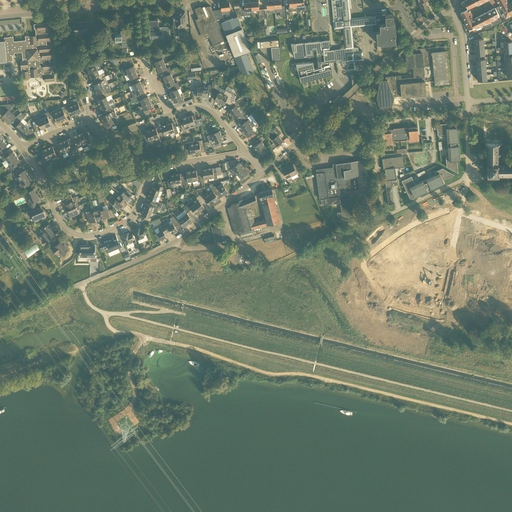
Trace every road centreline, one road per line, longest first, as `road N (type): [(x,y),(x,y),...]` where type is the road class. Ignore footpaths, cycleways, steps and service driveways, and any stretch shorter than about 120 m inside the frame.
road 1 (residential): [(246,152),(162,168),(123,222),(81,236),(59,222),(22,147)]
road 2 (residential): [(0,319),(168,246),(264,171)]
road 3 (residential): [(467,178),(384,213),(370,112)]
